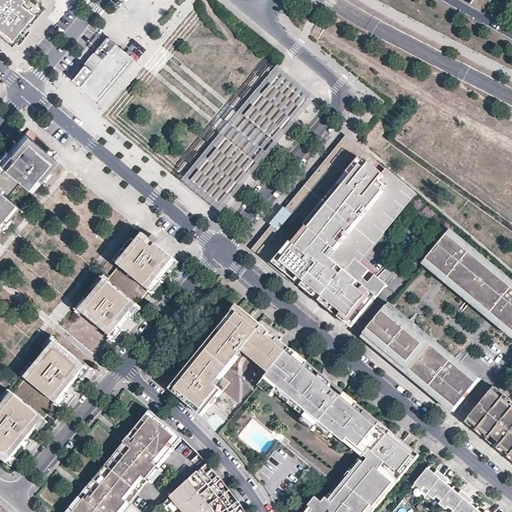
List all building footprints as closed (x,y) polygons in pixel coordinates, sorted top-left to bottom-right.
[(49,1),(47,0),(0,0),(0,35),(12,45),(49,1)] [(89,57),(70,79),(79,87),(97,102),(132,60),(105,37),(104,39),(89,57)] [(281,72),(192,181),(221,204),(310,95),(281,72)] [(48,169),(55,159),(39,146),(25,134),(17,143),(0,163),(0,165),(30,190),(39,180),(48,169)] [(350,138),(346,143),(409,195),(413,191),(350,138)] [(0,163),(17,143),(13,139),(9,145),(0,154),(0,163)] [(356,259),(409,195),(346,143),(290,211),(292,214),(282,226),(278,231),(275,229),(258,249),(271,260),(347,323),(352,327),(387,285),(356,259)] [(42,183),(52,172),(48,169),(39,180),(42,183)] [(17,206),(0,191),(0,226),(8,217),(17,206)] [(0,228),(3,231),(12,220),(8,217),(0,226),(0,228)] [(511,282),(451,232),(424,263),(511,335),(511,282)] [(155,284),(175,259),(145,234),(119,264),(149,289),(154,283),(155,284)] [(131,310),(136,304),(108,281),(103,286),(102,285),(86,305),(87,306),(82,311),(111,335),(115,329),(117,330),(132,311),(131,310)] [(481,380),(390,305),(364,337),(382,352),(419,383),(454,412),(481,380)] [(225,374),(246,349),(272,371),(290,349),(250,315),(239,306),(170,389),(183,400),(191,390),(199,397),(193,404),(204,413),(232,380),(225,374)] [(81,371),(85,366),(56,341),(26,377),(55,402),(60,396),(61,397),(82,372),(81,371)] [(266,379),(362,456),(336,489),(339,491),(332,499),(330,497),(328,496),(324,501),(318,496),(304,511),(373,511),(404,475),(395,467),(411,448),(372,415),(348,395),(297,354),(291,349),(290,349),(272,371),(266,379)] [(511,400),(496,387),(470,418),(492,436),(503,445),(511,452),(511,400)] [(199,397),(191,390),(183,400),(186,403),(202,417),(204,413),(193,404),(199,397)] [(43,417),(13,393),(0,408),(0,456),(7,462),(39,424),(38,423),(43,417)] [(171,427),(153,412),(70,511),(124,511),(131,504),(127,500),(146,478),(150,481),(184,439),(171,427)] [(492,436),(470,418),(467,423),(488,441),(492,436)] [(511,452),(503,445),(499,450),(508,457),(511,460),(511,452)] [(404,475),(420,456),(411,448),(395,467),(404,475)] [(179,490),(171,497),(183,511),(237,511),(235,510),(232,511),(225,511),(233,507),(225,495),(216,485),(202,496),(200,493),(214,481),(203,468),(179,490)] [(451,491),(445,485),(447,483),(448,482),(442,477),(436,473),(435,474),(433,476),(427,471),(416,484),(423,489),(425,487),(431,491),(428,494),(435,500),(437,497),(443,501),(440,504),(447,510),(449,507),(455,511),(454,511),(476,511),(469,506),(471,503),(472,502),(466,497),(461,493),(460,494),(458,497),(451,491)] [(150,481),(146,478),(127,500),(131,504),(150,481)] [(332,499),(339,491),(336,489),(330,497),(332,499)]
